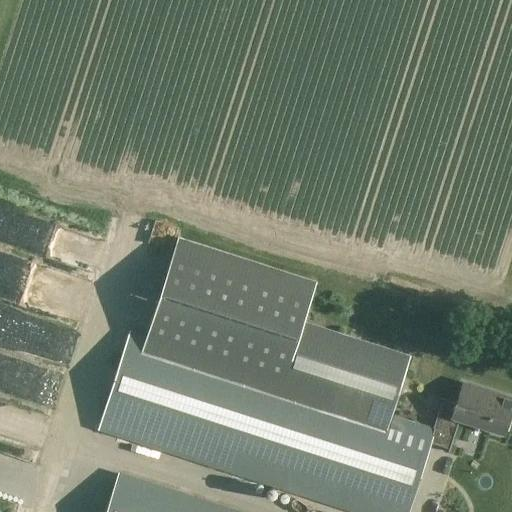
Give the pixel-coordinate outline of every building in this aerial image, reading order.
[(148,242),(169,242),(168,221),(147,222),(148,242)] [(130,332),(98,430),(351,511),(407,511),(430,443),(434,430),(433,429),(389,415),(408,356),(407,356),(406,358),(301,324),(313,286),(177,242),(147,337),(130,332)] [(442,399),(433,429),(434,430),(430,443),(449,449),(459,420),(503,434),(511,406),(511,399),(463,383),(456,403),(442,399)] [(237,511),(120,474),(108,511),(237,511)] [(68,511),(81,511),(89,492),(69,485),(60,509),(68,511)]
